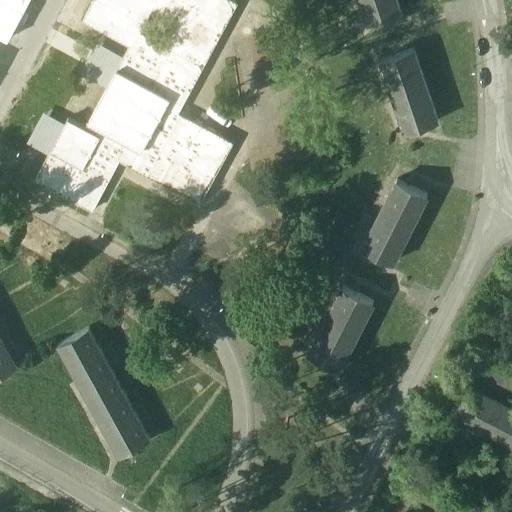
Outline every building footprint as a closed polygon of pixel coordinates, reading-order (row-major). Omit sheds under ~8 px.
[(0,0),(0,109),(18,118),(76,0),(0,0)] [(182,113),(234,0),(93,0),(84,21),(126,40),(87,124),(65,114),(34,180),(95,208),(117,160),(204,200),(233,136),(182,113)] [(397,0),(357,0),(363,21),(401,10),(397,0)] [(437,121),(418,45),(381,54),(400,130),(437,121)] [(397,262),(428,190),(392,175),(362,247),(397,262)] [(341,281),(309,346),(343,363),(376,299),(341,281)] [(58,344),(118,454),(150,436),(89,326),(58,344)] [(0,370),(14,363),(0,337),(0,370)] [(511,409),(469,387),(453,418),(511,447),(511,409)] [(415,510),(417,511),(435,511),(437,509),(420,500),(415,510)]
